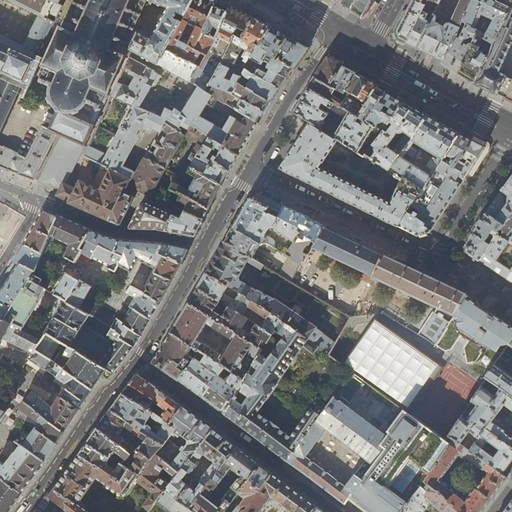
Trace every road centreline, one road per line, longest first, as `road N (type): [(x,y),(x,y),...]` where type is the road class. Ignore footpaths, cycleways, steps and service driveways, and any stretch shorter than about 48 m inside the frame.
road 1 (residential): [(511,302),(248,170)]
road 2 (residential): [(336,511),(136,362)]
road 3 (residential): [(34,198),(104,229),(204,247)]
road 4 (tertiary): [(248,170),(339,23)]
road 5 (tertiary): [(34,495),(136,362)]
road 6 (residential): [(511,123),(371,43)]
road 7 (tertiary): [(136,362),(204,247)]
